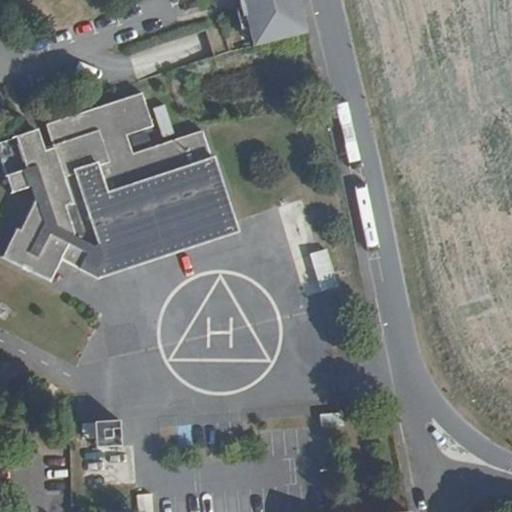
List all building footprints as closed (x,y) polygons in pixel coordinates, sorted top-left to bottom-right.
[(249,0),(251,4),(246,6),(255,46),(307,34),(299,0),(249,0)] [(236,218),(216,154),(212,155),(203,127),(133,150),(128,131),(154,123),(143,89),(46,120),(53,142),(45,145),(39,128),(0,140),(0,150),(14,191),(36,184),(39,197),(23,228),(20,226),(4,254),(51,279),(66,251),(84,260),(80,266),(99,276),(107,261),(236,218)] [(332,263),(327,247),(315,250),(320,266),(332,263)] [(332,263),(320,266),(326,287),(337,283),(332,263)] [(342,428),(341,415),(319,417),(320,429),(342,428)] [(122,427),(96,426),(95,452),(121,452),(122,427)]
